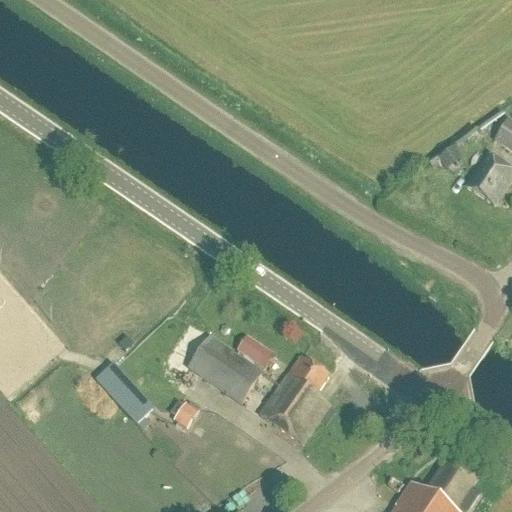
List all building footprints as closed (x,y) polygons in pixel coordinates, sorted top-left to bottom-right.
[(511,156),(511,126),(507,123),(494,145),(511,156)] [(454,149),(437,161),(439,165),(445,173),(463,160),(457,152),(454,149)] [(493,210),(511,181),(511,175),(487,158),(465,190),(493,210)] [(241,408),(262,378),(210,341),(189,371),(241,408)] [(247,342),(237,357),(254,368),(264,354),(247,342)] [(333,343),(329,361),(340,363),(344,346),(333,343)] [(301,451),(329,413),(315,403),(329,384),(302,364),(260,421),(301,451)] [(138,427),(152,414),(112,371),(97,385),(138,427)] [(106,434),(119,422),(78,378),(65,391),(106,434)] [(187,437),(200,418),(187,409),(174,428),(187,437)] [(158,446),(167,425),(149,418),(140,438),(158,446)] [(470,511),(482,496),(473,490),(479,481),(451,462),(427,497),(413,487),(395,511),(470,511)]
